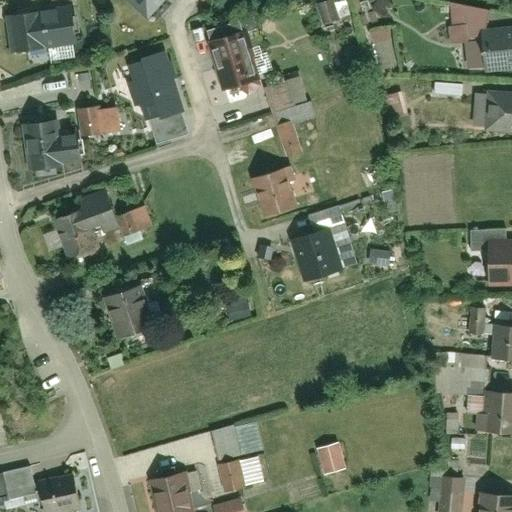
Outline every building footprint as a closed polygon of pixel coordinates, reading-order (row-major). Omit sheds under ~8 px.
[(166,0),(126,0),(149,20),(166,0)] [(74,12),(13,22),(19,57),(81,47),(74,12)] [(511,29),(481,33),(486,72),(511,69),(511,29)] [(242,34),(207,44),(222,89),(255,81),(242,34)] [(184,109),(167,50),(130,61),(148,120),(184,109)] [(301,82),(268,91),(276,114),(308,104),(301,82)] [(511,90),(487,90),(484,130),(511,131),(511,90)] [(79,109),(82,138),(118,134),(115,110),(100,112),(99,107),(79,109)] [(57,120),(24,124),(29,173),(62,170),(61,165),(76,164),(74,137),(59,138),(57,120)] [(286,169),(251,178),(263,216),(297,207),(286,169)] [(118,237),(107,202),(57,217),(74,266),(101,258),(98,242),(118,237)] [(325,230),(290,239),(302,280),(336,269),(325,230)] [(511,246),(492,247),(492,284),(511,284),(511,246)] [(133,286),(101,296),(117,336),(148,326),(133,286)] [(511,357),(511,328),(497,328),(495,356),(511,357)] [(484,433),(511,434),(511,397),(487,396),(484,433)] [(258,427),(217,435),(223,460),(263,451),(258,427)] [(345,471),(338,447),(318,452),(325,476),(345,471)] [(238,464),(219,468),(225,494),(244,489),(238,464)] [(13,502),(37,497),(31,471),(6,476),(13,502)] [(156,511),(190,511),(183,475),(150,482),(156,511)] [(0,504),(13,502),(6,476),(0,477),(0,504)] [(439,511),(462,511),(465,483),(443,481),(439,511)] [(57,511),(81,507),(76,482),(43,489),(48,511),(57,511)] [(478,511),(511,511),(511,498),(480,495),(478,511)] [(215,511),(244,511),(241,502),(215,509),(215,511)]
